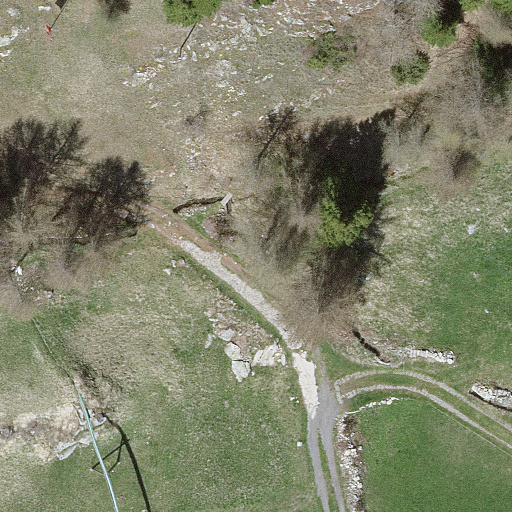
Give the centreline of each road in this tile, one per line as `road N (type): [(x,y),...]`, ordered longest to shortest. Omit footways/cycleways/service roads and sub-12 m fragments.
road 1 (track): [(0,174),(107,189),(169,227),(303,344),(316,397)]
road 2 (track): [(324,489),(191,511)]
